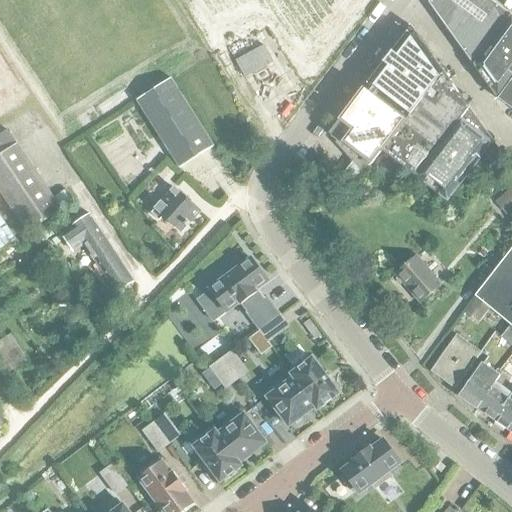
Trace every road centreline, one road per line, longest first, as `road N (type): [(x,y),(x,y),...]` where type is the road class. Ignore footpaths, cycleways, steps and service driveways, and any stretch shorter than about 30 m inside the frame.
road 1 (residential): [(394,392),(270,229),(260,191),(391,0)]
road 2 (unknown): [(395,0),(498,127)]
road 3 (residential): [(511,492),(394,392)]
road 4 (residential): [(290,478),(394,392)]
